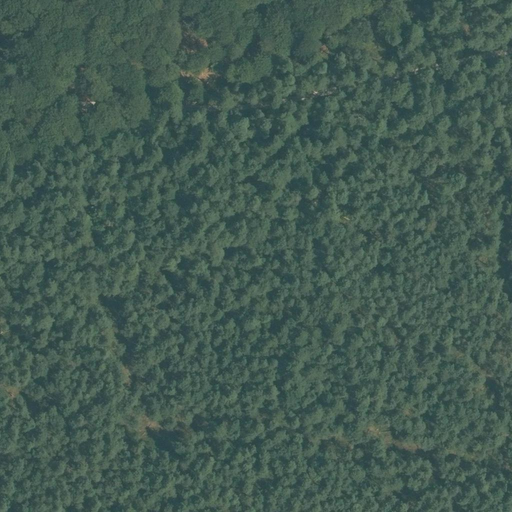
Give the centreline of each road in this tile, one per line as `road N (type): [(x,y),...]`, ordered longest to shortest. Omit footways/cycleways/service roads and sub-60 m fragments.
road 1 (track): [(0,60),(27,87),(75,106),(128,111),(270,105),(511,54)]
road 2 (track): [(431,71),(460,154),(504,191),(503,271),(511,304)]
